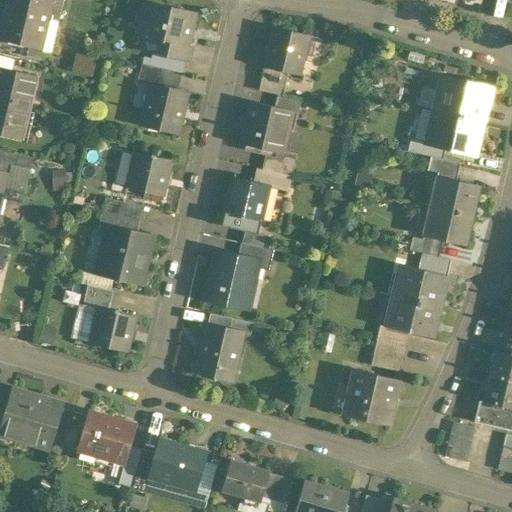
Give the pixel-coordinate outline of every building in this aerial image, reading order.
[(9,0),(0,39),(0,40),(28,48),(51,53),(51,50),(56,28),(57,29),(57,26),(46,23),(47,19),(51,0),(9,0)] [(63,0),(51,0),(47,19),(58,22),(63,0)] [(196,13),(146,1),(138,35),(166,41),(163,54),(157,53),(157,55),(184,62),(189,63),(193,45),(188,44),(196,13)] [(313,37),(278,27),(267,67),(291,73),(303,76),(313,37)] [(28,48),(0,40),(0,39),(0,55),(15,59),(26,62),(28,48)] [(72,70),(94,74),(98,56),(76,51),(72,70)] [(15,59),(0,55),(0,77),(10,80),(12,73),(15,59)] [(157,55),(152,55),(150,66),(181,73),(184,62),(157,55)] [(150,66),(143,65),(139,83),(151,86),(152,85),(177,91),(181,73),(150,66)] [(291,73),(267,67),(261,91),(277,95),(285,97),(291,73)] [(40,79),(14,73),(12,73),(10,80),(0,77),(0,130),(19,135),(18,139),(20,140),(27,114),(31,115),(39,81),(40,79)] [(489,87),(443,76),(434,110),(485,122),(490,101),(486,100),(489,87)] [(177,91),(152,85),(151,86),(151,89),(154,89),(149,111),(146,110),(143,124),(180,133),(189,93),(177,91)] [(420,105),(431,107),(433,91),(422,89),(420,105)] [(285,97),(277,95),(275,107),(293,111),(292,113),(298,114),(301,101),(285,97)] [(292,112),(251,102),(241,144),(267,150),(282,153),(292,112)] [(485,122),(434,110),(428,140),(427,142),(448,147),(478,154),(485,122)] [(428,140),(413,137),(409,152),(433,157),(445,160),(448,147),(427,142),(428,140)] [(18,155),(0,150),(0,164),(10,166),(15,168),(18,155)] [(282,153),(267,150),(262,170),(292,177),(292,176),(293,175),(297,156),(283,153),(282,153)] [(172,162),(137,153),(129,187),(164,196),(171,168),(170,168),(172,162)] [(30,157),(18,155),(15,168),(27,170),(27,169),(30,157)] [(445,160),(433,157),(430,168),(442,171),(440,176),(458,180),(462,164),(445,160)] [(10,166),(0,164),(0,208),(5,186),(9,171),(10,166)] [(15,168),(10,166),(9,171),(5,186),(23,191),(28,170),(28,169),(27,169),(27,170),(15,168)] [(292,177),(262,170),(257,168),(254,182),(270,186),(270,187),(289,192),(292,177)] [(458,180),(440,176),(433,207),(475,217),(482,186),(458,180)] [(254,182),(233,177),(225,212),(262,221),(270,187),(270,186),(254,182)] [(143,206),(106,198),(103,211),(140,220),(143,206)] [(475,217),(433,207),(427,235),(444,239),(469,245),(475,217)] [(140,220),(103,211),(98,231),(105,232),(107,224),(137,231),(140,220)] [(262,221),(225,212),(222,226),(245,231),(259,234),(262,221)] [(137,231),(107,224),(105,232),(95,274),(142,285),(155,235),(137,231)] [(259,234),(245,231),(242,243),(243,243),(266,248),(268,236),(259,234)] [(444,239),(427,235),(426,239),(415,237),(411,251),(425,254),(440,258),(444,239)] [(266,248),(243,243),(240,256),(260,261),(259,267),(269,270),(274,251),(266,248)] [(9,247),(0,244),(0,267),(4,268),(9,247)] [(240,256),(218,251),(206,301),(248,311),(259,267),(260,261),(240,256)] [(440,258),(425,254),(422,267),(448,273),(451,260),(440,258)] [(422,267),(403,263),(403,265),(395,296),(441,307),(449,273),(448,273),(422,267)] [(113,292),(88,286),(85,297),(110,303),(113,292)] [(441,307),(395,296),(389,322),(389,324),(410,329),(434,335),(441,307)] [(119,311),(116,310),(115,312),(109,311),(110,303),(85,297),(83,306),(84,306),(78,331),(92,335),(90,344),(127,352),(135,317),(118,313),(119,311)] [(255,324),(213,315),(211,325),(253,335),(255,324)] [(410,329),(389,324),(389,322),(383,320),(378,342),(406,348),(410,329)] [(246,334),(209,325),(198,372),(226,379),(231,357),(240,359),(246,334)] [(511,329),(505,327),(504,332),(503,339),(499,352),(499,353),(511,355),(511,329)] [(406,348),(378,342),(373,363),(401,369),(406,348)] [(511,355),(499,353),(499,352),(495,351),(489,377),(511,382),(511,355)] [(401,378),(356,366),(355,370),(358,370),(352,396),(349,395),(348,398),(354,399),(350,412),(345,411),(344,413),(390,424),(390,422),(388,422),(392,406),(394,407),(401,378)] [(511,382),(489,377),(483,401),(483,402),(511,409),(511,382)] [(64,404),(12,389),(10,394),(0,429),(0,434),(51,449),(64,404)] [(0,429),(10,394),(0,390),(0,429)] [(511,409),(483,402),(483,401),(480,401),(474,423),(511,431),(511,409)] [(138,426),(90,412),(78,450),(125,464),(127,465),(132,446),(138,426)] [(475,427),(453,422),(450,433),(472,438),(475,427)] [(472,439),(450,434),(447,445),(469,450),(472,439)] [(511,435),(506,435),(503,446),(511,448),(511,435)] [(206,453),(160,440),(156,453),(149,477),(150,477),(196,490),(206,453)] [(132,446),(127,465),(125,464),(119,485),(131,488),(142,449),(132,446)] [(469,451),(447,446),(444,457),(466,462),(469,451)] [(511,449),(503,447),(500,458),(511,460),(511,449)] [(142,449),(131,488),(146,492),(150,477),(149,477),(156,453),(142,449)] [(511,461),(500,459),(498,470),(511,473),(511,461)] [(269,471),(231,460),(222,491),(242,497),(260,502),(261,502),(262,497),(269,473),(269,471)] [(292,479),(269,473),(262,497),(285,503),(292,479)] [(344,511),(349,495),(306,483),(297,511),(344,511)] [(361,511),(379,511),(383,499),(367,494),(361,511)] [(379,511),(390,511),(394,498),(384,496),(383,499),(379,511)] [(260,502),(242,497),(238,510),(244,511),(267,511),(268,510),(269,504),(261,502),(260,502)] [(282,511),(285,503),(262,497),(261,502),(269,504),(268,510),(275,511),(282,511)] [(438,511),(439,511),(394,498),(390,511),(438,511)] [(26,511),(27,510),(0,502),(0,511),(26,511)]
